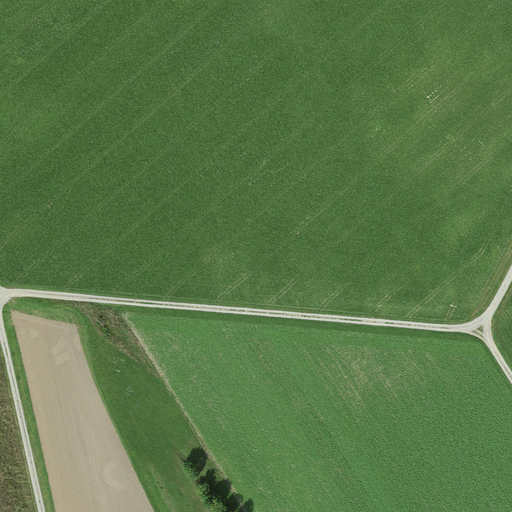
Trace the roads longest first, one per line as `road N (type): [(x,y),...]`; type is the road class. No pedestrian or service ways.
road 1 (track): [(0,295),(480,329)]
road 2 (track): [(42,511),(0,315)]
